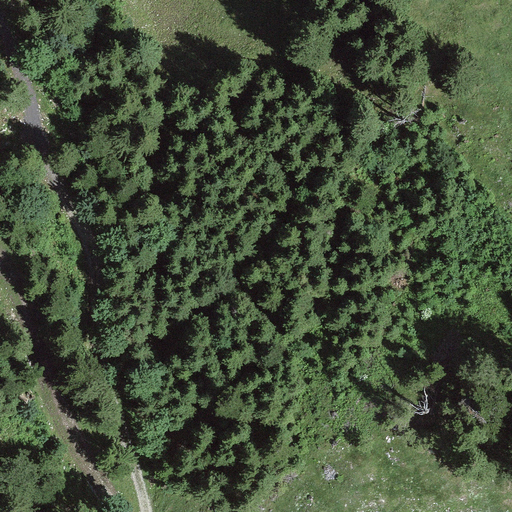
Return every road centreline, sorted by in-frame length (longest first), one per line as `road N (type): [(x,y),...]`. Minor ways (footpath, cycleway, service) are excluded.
road 1 (track): [(136,511),(135,465),(96,362),(95,239),(56,177),(0,16)]
road 2 (track): [(127,511),(62,417),(0,258)]
